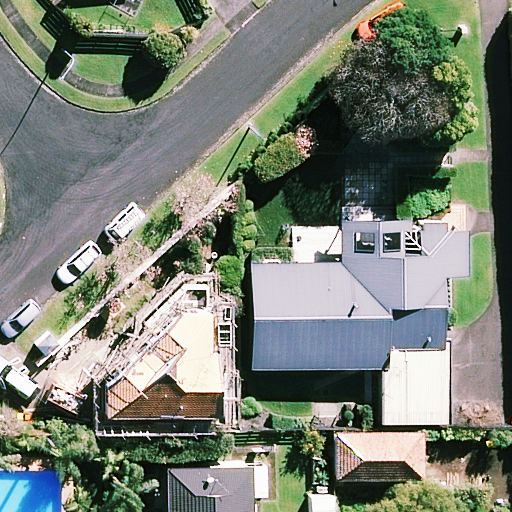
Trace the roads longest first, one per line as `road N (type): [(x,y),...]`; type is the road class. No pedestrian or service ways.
road 1 (residential): [(90,195),(319,0)]
road 2 (residential): [(0,91),(90,195)]
road 3 (residential): [(0,280),(90,195)]
